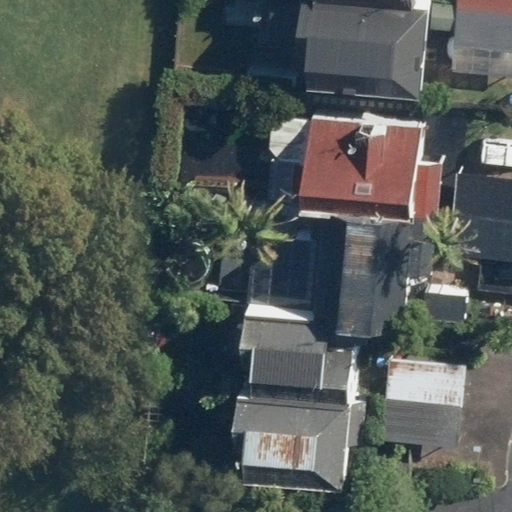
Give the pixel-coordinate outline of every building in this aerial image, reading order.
[(416,0),(268,0),(265,78),(414,83),(416,0)] [(511,0),(458,0),(459,36),(511,35),(511,0)] [(319,198),(412,203),(416,116),(304,111),(300,197),(319,198)] [(511,168),(454,165),(448,251),(511,255),(511,168)] [(412,203),(319,198),(314,301),(314,316),(331,317),(406,320),(412,203)] [(229,381),(349,387),(352,338),(330,337),(331,317),(314,316),(314,301),(233,297),(229,381)] [(467,352),(390,348),(386,434),(463,438),(467,352)] [(349,387),(229,381),(224,469),(345,475),(349,387)]
